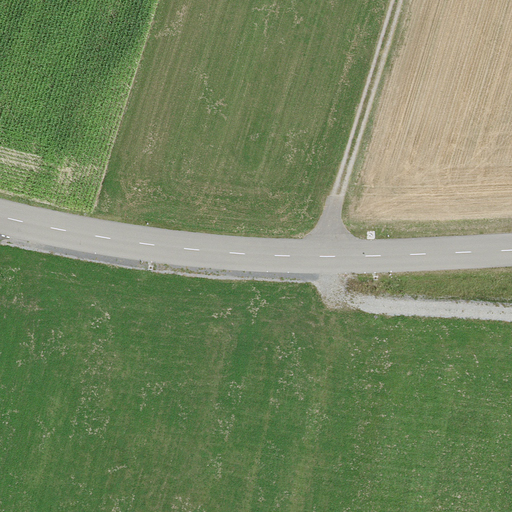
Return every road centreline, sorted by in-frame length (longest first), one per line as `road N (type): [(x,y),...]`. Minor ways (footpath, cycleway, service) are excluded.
road 1 (tertiary): [(0,216),(137,243),(287,256),(511,248)]
road 2 (track): [(511,315),(333,300),(322,254),(330,204),(392,0)]
